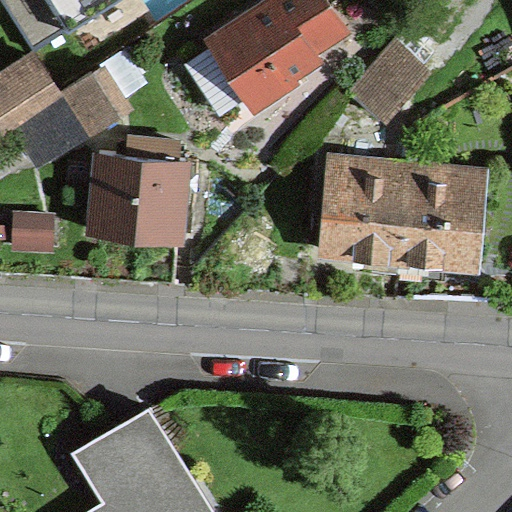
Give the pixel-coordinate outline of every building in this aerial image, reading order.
[(335,0),(268,0),(217,33),(221,39),(253,89),(260,100),(299,75),(296,71),(325,52),(320,44),(351,24),(335,0)] [(430,58),(400,31),(354,83),(384,110),(430,58)] [(253,89),(221,39),(194,57),(226,106),(253,89)] [(0,81),(0,123),(2,127),(19,116),(65,86),(50,63),(32,75),(26,65),(0,81)] [(99,64),(65,86),(92,127),(126,105),(99,64)] [(65,86),(19,116),(46,157),(92,127),(65,86)] [(182,234),(190,155),(183,154),(185,138),(134,133),(133,149),(105,146),(97,226),(135,229),(182,234)] [(389,155),(414,157),(416,139),(391,136),(389,155)] [(414,157),(435,159),(437,141),(416,139),(414,157)] [(372,249),(405,252),(414,157),(389,155),(333,150),(324,244),(372,249)] [(414,157),(405,252),(446,256),(485,259),(494,165),(435,159),(414,157)] [(24,210),(23,240),(58,241),(59,211),(24,210)] [(161,401),(86,442),(108,481),(120,474),(128,488),(84,511),(204,511),(189,483),(202,476),(161,401)]
